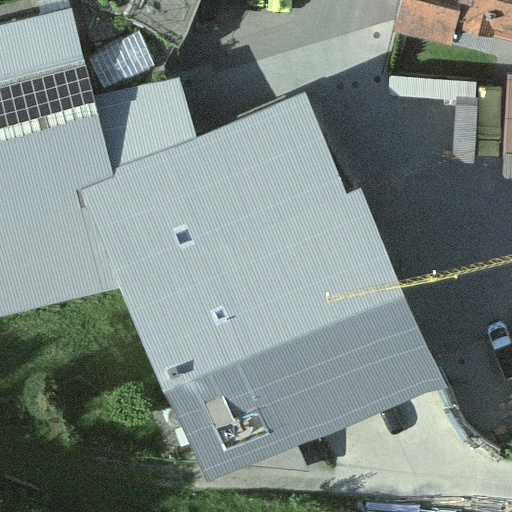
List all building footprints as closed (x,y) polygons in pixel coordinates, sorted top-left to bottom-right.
[(0,316),(127,288),(215,475),(449,360),(365,154),(345,164),(310,72),(200,121),(182,61),(97,96),(71,0),(63,0),(0,16),(0,316)] [(97,0),(177,32),(190,0),(97,0)] [(511,0),(398,0),(394,17),(445,30),(449,10),(511,25),(511,0)] [(140,27),(95,52),(109,77),(155,52),(140,27)] [(478,73),(392,70),(391,89),(477,93),(478,73)]
